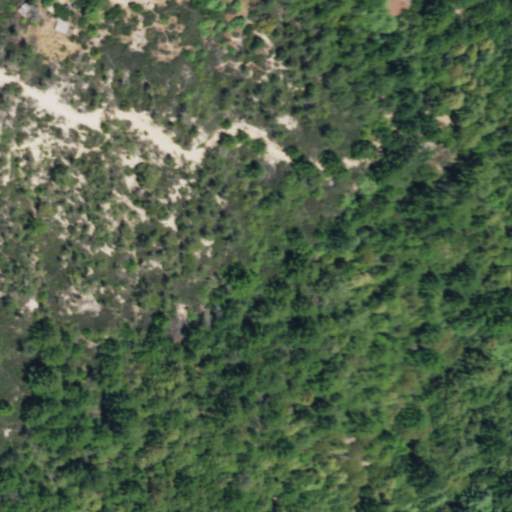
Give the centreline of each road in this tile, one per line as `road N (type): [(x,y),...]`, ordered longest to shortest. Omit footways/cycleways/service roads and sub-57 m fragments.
road 1 (track): [(374,0),(400,77),(388,138),(369,156),(332,169),(287,159),(237,128),(179,154),(124,114),(81,119),(0,75)]
road 2 (residential): [(511,455),(438,433),(511,398)]
